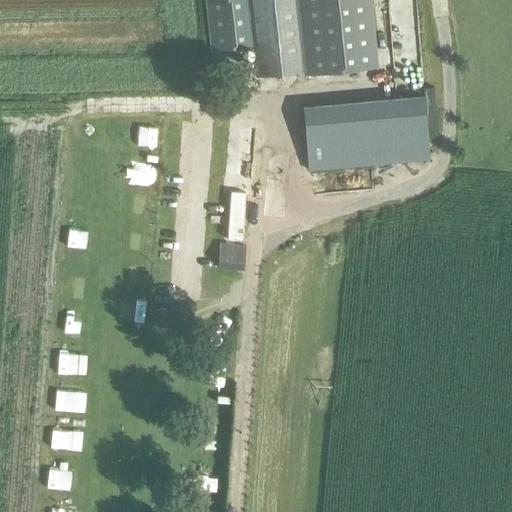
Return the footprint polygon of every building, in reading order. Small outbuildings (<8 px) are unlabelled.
[(379,67),(371,0),(206,0),(212,49),(252,44),(256,77),(307,71),(307,75),(379,67)] [(424,59),(424,84),(434,84),(434,59),(424,59)] [(416,85),(298,91),(302,154),(420,148),(416,85)] [(217,232),(235,232),(237,171),(219,170),(217,232)] [(220,243),(217,269),(243,271),(245,245),(242,245),(222,243),(220,243)] [(67,396),(68,380),(50,379),(49,396),(67,396)] [(221,430),(220,407),(199,408),(200,430),(221,430)] [(215,480),(215,459),(195,458),(195,479),(215,480)]
